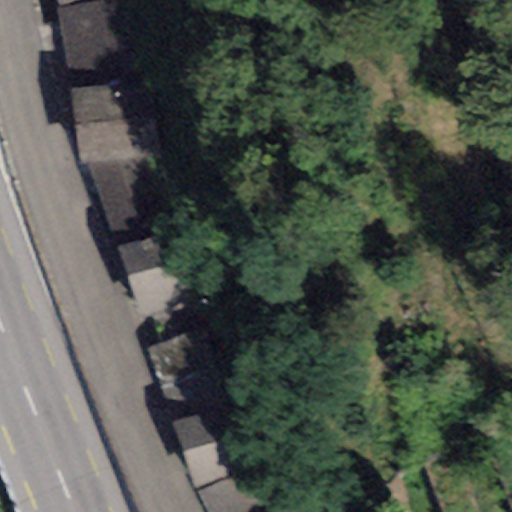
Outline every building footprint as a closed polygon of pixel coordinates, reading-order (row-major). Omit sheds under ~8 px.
[(119,0),(54,0),(68,79),(132,69),(119,0)] [(148,88),(69,99),(79,169),(110,245),(163,224),(139,164),(158,162),(148,88)] [(176,237),(116,257),(140,324),(199,304),(176,237)] [(157,346),(172,381),(219,360),(204,325),(157,346)] [(235,407),(170,431),(193,494),(258,471),(235,407)]
